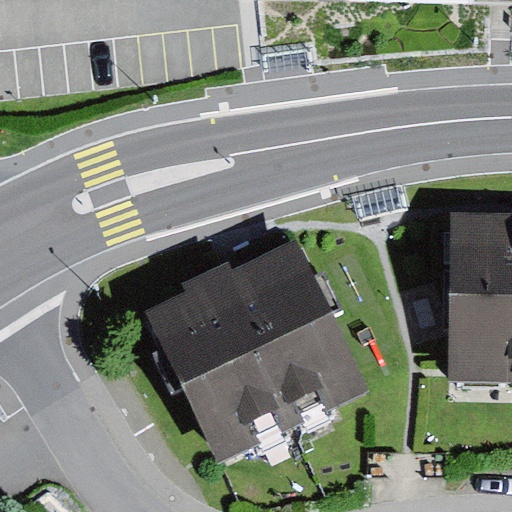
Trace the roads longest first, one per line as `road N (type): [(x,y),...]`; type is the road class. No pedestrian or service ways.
road 1 (primary): [(511,123),(363,138),(244,164),(118,203),(0,255)]
road 2 (residential): [(0,307),(113,491),(137,511)]
